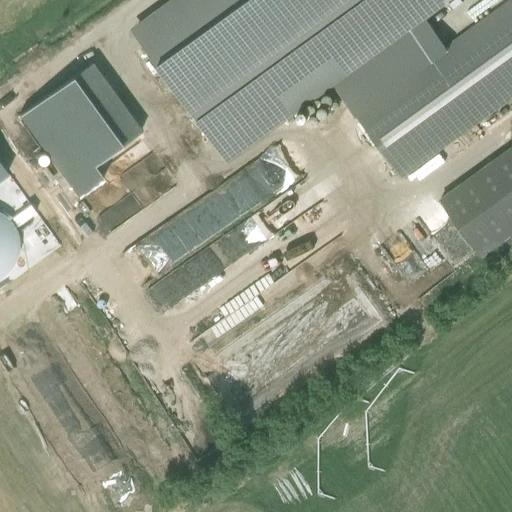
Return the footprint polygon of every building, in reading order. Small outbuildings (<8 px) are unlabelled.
[(331,80),(354,112),(446,47),(423,14),(442,0),(174,0),(134,29),(224,156),(331,80)] [(353,113),(399,175),(511,94),(511,0),(446,47),(354,112),(353,113)] [(91,62),(18,114),(79,198),(102,181),(91,167),(141,131),(91,62)] [(511,148),(439,201),(479,256),(511,232),(511,148)] [(306,211),(302,189),(267,195),(271,217),(306,211)] [(153,275),(170,262),(160,247),(184,230),(175,217),(133,246),(153,275)] [(287,239),(299,257),(331,236),(319,218),(287,239)] [(196,451),(214,438),(193,411),(186,416),(180,408),(170,416),(196,451)] [(68,431),(109,509),(133,497),(92,419),(68,431)]
